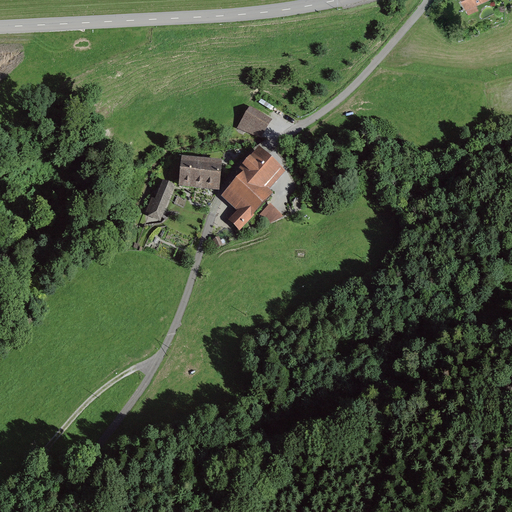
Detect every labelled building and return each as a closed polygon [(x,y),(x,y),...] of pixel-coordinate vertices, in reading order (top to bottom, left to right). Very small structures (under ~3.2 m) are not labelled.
[(457,0),(463,17),(476,12),(473,4),(484,0),(457,0)] [(273,121),(249,108),(240,126),(264,138),(273,121)] [(243,179),(222,200),(240,218),(231,227),(239,235),(273,200),(267,195),(283,178),(259,155),(239,175),(243,179)] [(221,166),(183,162),(180,190),(218,194),(221,166)] [(174,187),(163,183),(156,201),(153,200),(147,216),(160,221),(174,187)] [(282,220),(270,207),(261,214),(274,227),(282,220)]
